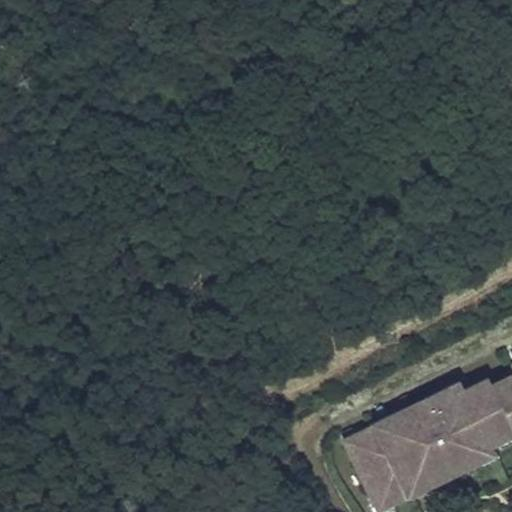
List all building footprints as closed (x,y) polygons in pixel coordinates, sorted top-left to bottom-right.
[(492,444),(495,451),(511,442),(511,369),(504,374),(506,378),(495,383),(497,387),(470,401),(492,444)] [(506,378),(504,374),(493,379),(495,383),(506,378)] [(325,459),(351,511),(366,511),(367,511),(380,511),(388,509),(386,504),(397,499),(399,503),(459,473),(456,469),(467,464),(465,460),(475,455),(474,453),(492,444),(470,401),(467,394),(439,407),(437,404),(427,409),(425,404),(365,434),(367,438),(356,444),(354,440),(336,448),(338,453),(325,459)] [(435,399),(425,404),(427,409),(437,404),(435,399)] [(467,464),(456,469),(459,473),(469,468),(467,464)]
